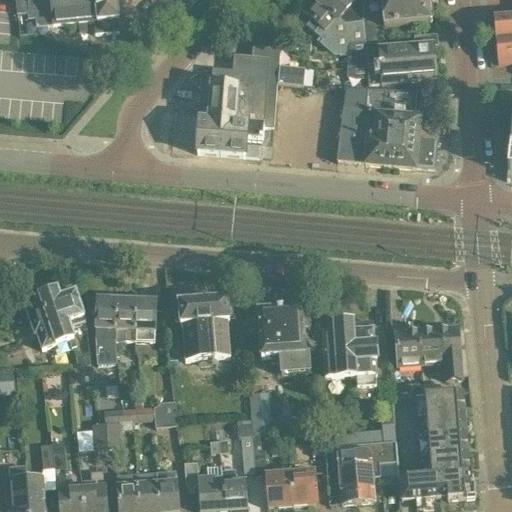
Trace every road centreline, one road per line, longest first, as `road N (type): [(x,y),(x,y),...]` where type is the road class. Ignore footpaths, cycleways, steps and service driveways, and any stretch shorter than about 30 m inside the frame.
road 1 (residential): [(480,281),(0,244)]
road 2 (residential): [(475,203),(120,172)]
road 3 (residential): [(502,511),(480,281)]
road 4 (residential): [(120,172),(137,113),(238,0)]
road 5 (residential): [(475,203),(458,0)]
road 6 (residential): [(0,161),(120,172)]
